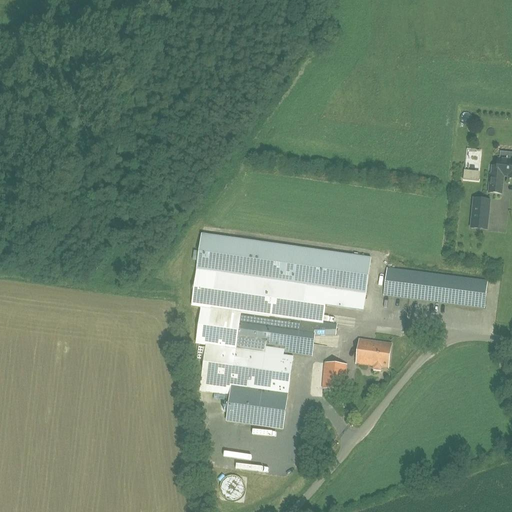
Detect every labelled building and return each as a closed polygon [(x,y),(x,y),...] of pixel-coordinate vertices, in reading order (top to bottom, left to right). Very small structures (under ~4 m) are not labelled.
[(490,174),(488,192),(501,193),(503,176),(509,176),(508,179),(511,178),(511,157),(510,157),(510,160),(498,158),(497,174),(490,174)] [(479,181),(479,180),(478,180),(479,174),(470,173),(470,172),(465,171),(464,179),(463,179),(463,180),(479,181)] [(490,201),(474,199),(471,228),(487,230),(490,201)] [(366,292),(367,285),(371,258),(201,234),(191,305),(201,306),(196,345),(206,346),(200,390),(230,394),(226,422),(282,430),(293,356),(283,354),(283,351),(311,355),(316,322),(301,320),(304,301),(364,309),(366,292)] [(484,308),(488,281),(387,269),(384,295),(484,308)] [(388,368),(391,344),(360,340),(356,364),(373,366),(373,369),(381,371),(382,367),(388,368)] [(344,390),(347,365),(325,363),(323,388),(344,390)]
